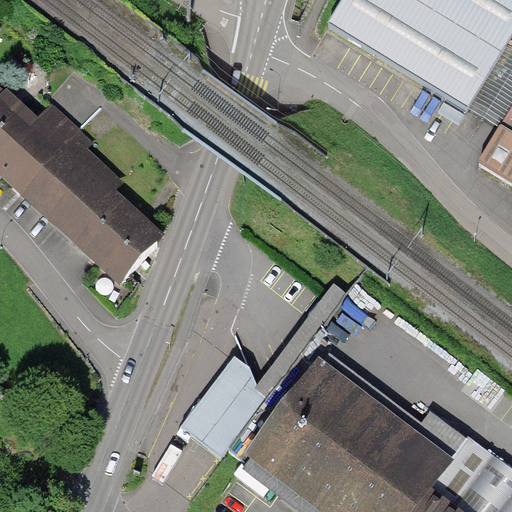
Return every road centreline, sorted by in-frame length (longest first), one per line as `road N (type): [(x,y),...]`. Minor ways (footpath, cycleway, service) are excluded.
road 1 (secondary): [(257,35),(140,366)]
road 2 (residential): [(257,35),(368,113),(453,206),(511,251)]
road 3 (residential): [(140,366),(89,330),(0,226)]
road 4 (secondary): [(140,366),(83,511)]
